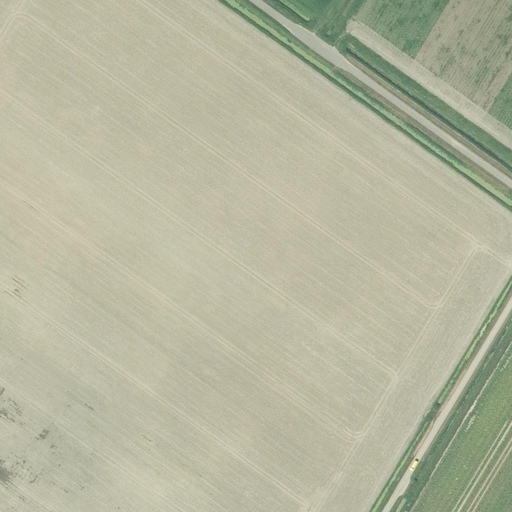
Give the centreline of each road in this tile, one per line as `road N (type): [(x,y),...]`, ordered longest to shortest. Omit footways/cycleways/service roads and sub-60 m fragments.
road 1 (unclassified): [(511,186),(253,0)]
road 2 (unclassified): [(383,511),(511,298)]
